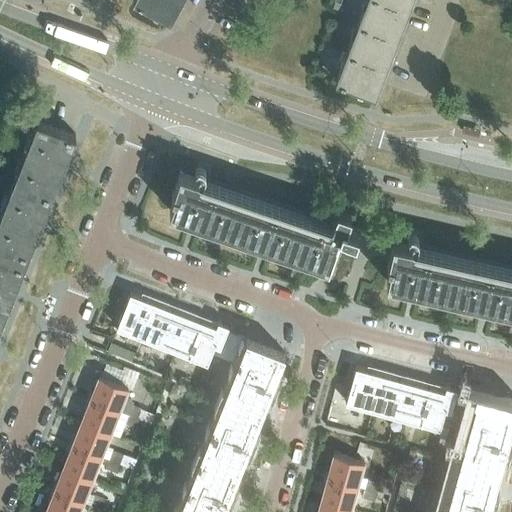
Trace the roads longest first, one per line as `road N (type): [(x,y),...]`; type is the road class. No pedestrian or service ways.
road 1 (tertiary): [(152,100),(353,170),(511,210)]
road 2 (tertiary): [(511,179),(165,75)]
road 3 (residential): [(0,482),(93,242)]
road 4 (residential): [(330,323),(93,242)]
road 5 (residential): [(276,511),(330,323)]
road 6 (residential): [(511,367),(330,323)]
road 7 (tertiary): [(165,75),(0,9)]
road 8 (tertiary): [(0,33),(152,100)]
road 9 (residential): [(93,242),(152,100)]
